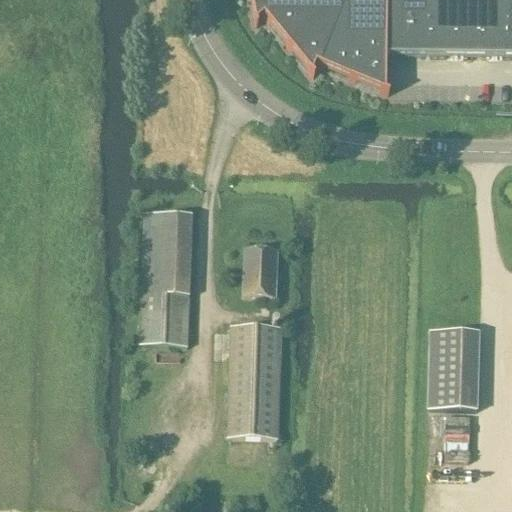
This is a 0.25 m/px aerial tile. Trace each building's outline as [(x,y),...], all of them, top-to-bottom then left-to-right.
[(248,0),(255,30),(257,30),(256,26),(262,21),(265,24),(293,0),(248,0)] [(293,0),(265,24),(311,77),(315,69),(384,96),(384,0),(293,0)] [(511,0),(384,0),(385,60),(511,61),(511,0)] [(143,218),(138,350),(186,352),(190,220),(143,218)] [(242,301),(274,302),(276,256),(243,255),(242,301)] [(279,332),(229,331),(226,443),(276,444),(279,332)] [(427,414),(475,415),(477,337),(429,336),(427,414)]
